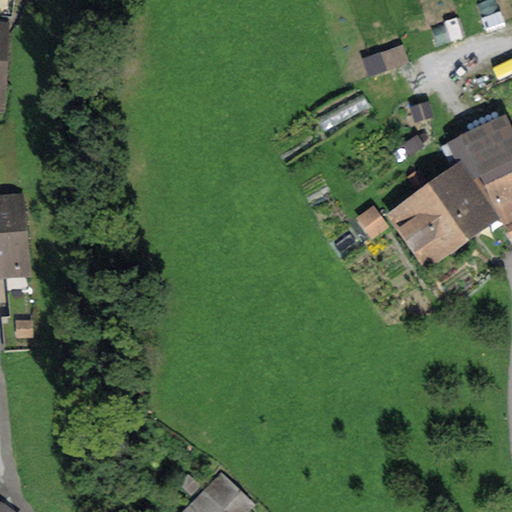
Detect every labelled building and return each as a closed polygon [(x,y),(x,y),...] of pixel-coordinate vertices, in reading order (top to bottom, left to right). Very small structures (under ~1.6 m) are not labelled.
[(0,0),(0,12),(14,13),(14,0),(0,0)] [(383,55),(388,70),(407,63),(402,48),(383,55)] [(471,138),(501,204),(511,199),(511,149),(500,124),(471,138)] [(425,261),(443,248),(444,249),(490,215),(459,173),(395,220),(425,261)] [(0,205),(0,240),(24,238),(23,232),(17,232),(14,204),(0,205)] [(376,205),(359,219),(375,239),(392,226),(376,205)] [(25,248),(24,238),(0,240),(0,265),(1,266),(0,258),(9,257),(10,273),(21,272),(19,249),(25,248)] [(242,511),(248,506),(221,480),(190,511),(242,511)]
